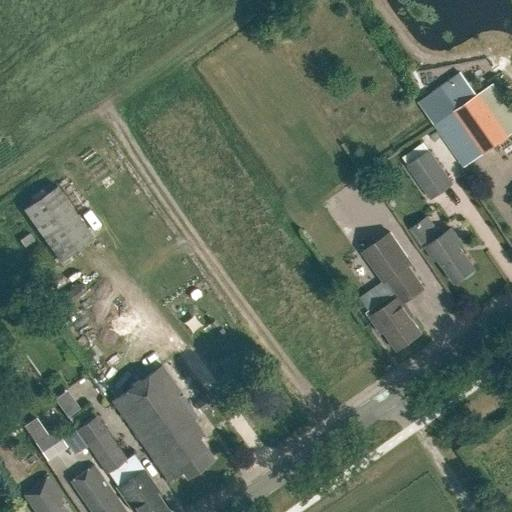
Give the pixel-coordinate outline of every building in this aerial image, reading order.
[(420,99),(418,100),(429,116),(433,121),(464,165),(511,131),(511,107),(493,80),(475,92),(460,71),(420,99)] [(408,162),(431,197),(454,181),(431,147),(408,162)] [(56,186),(23,209),(60,262),(93,239),(56,186)] [(438,258),(455,282),(474,268),(457,244),(460,242),(451,228),(425,246),(434,260),(438,258)] [(384,332),(397,350),(422,333),(412,318),(415,316),(405,302),(425,288),(408,265),(412,263),(390,232),(363,252),(384,282),(388,279),(399,296),(393,300),(391,296),(389,297),(385,297),(378,301),(378,306),(367,313),(382,334),(384,332)] [(50,306),(56,314),(87,291),(81,282),(50,306)] [(3,311),(11,319),(20,310),(12,302),(3,311)] [(193,419),(197,416),(162,366),(112,401),(167,479),(181,470),(186,476),(212,458),(198,438),(203,434),(193,419)] [(193,402),(200,412),(212,403),(205,393),(193,402)] [(19,415),(42,448),(61,434),(48,417),(41,422),(31,406),(19,415)] [(18,436),(0,410),(0,430),(2,429),(11,442),(18,436)] [(76,429),(106,473),(108,472),(118,486),(116,487),(131,509),(134,507),(138,511),(166,511),(168,511),(156,492),(158,491),(136,459),(128,465),(125,460),(126,459),(95,415),(76,429)] [(126,511),(115,497),(110,501),(89,470),(72,481),(93,511),(126,511)] [(66,511),(58,500),(62,497),(48,477),(23,494),(35,511),(66,511)]
